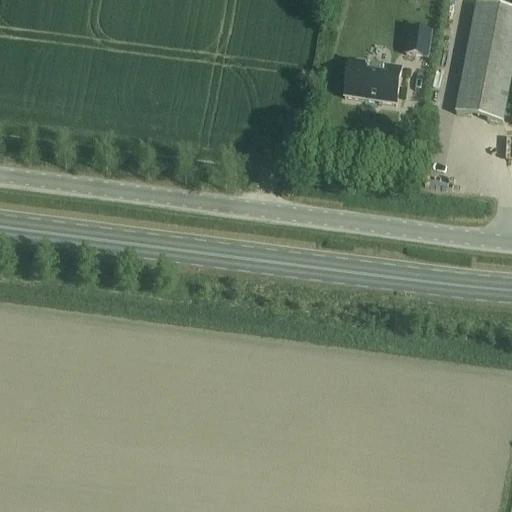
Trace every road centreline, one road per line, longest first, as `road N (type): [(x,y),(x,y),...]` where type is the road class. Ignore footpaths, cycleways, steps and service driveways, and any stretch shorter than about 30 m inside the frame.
road 1 (unclassified): [(511,244),(0,179)]
road 2 (secondary): [(511,290),(0,227)]
